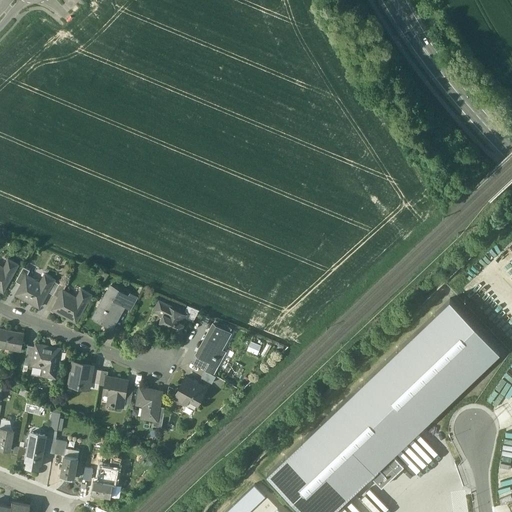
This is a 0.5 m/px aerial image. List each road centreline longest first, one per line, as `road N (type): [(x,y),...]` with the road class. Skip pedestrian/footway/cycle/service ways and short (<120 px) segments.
road 1 (residential): [(172,227),(251,260),(271,256),(339,186),(335,162),(287,93),(207,148)]
road 2 (secondary): [(392,0),(425,57),(511,158)]
road 3 (residential): [(0,309),(152,370)]
road 4 (residential): [(60,210),(71,183),(172,227)]
